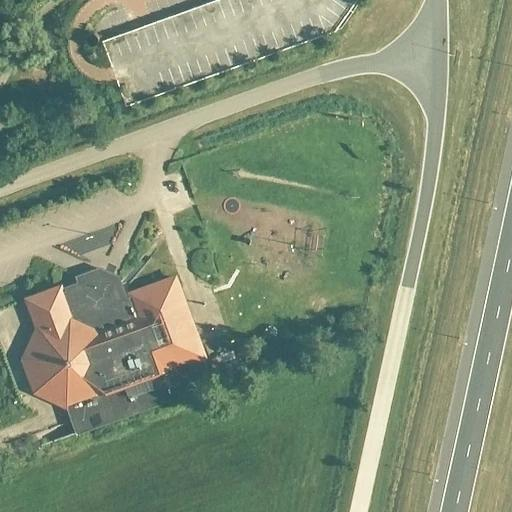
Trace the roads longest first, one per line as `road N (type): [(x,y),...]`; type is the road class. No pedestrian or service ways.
road 1 (unclassified): [(357,511),(422,211),(437,60)]
road 2 (unclassified): [(0,191),(330,73),(437,60)]
road 3 (motorway): [(511,246),(453,511)]
